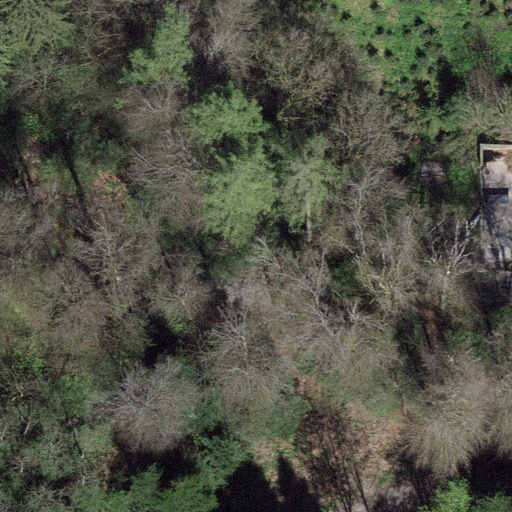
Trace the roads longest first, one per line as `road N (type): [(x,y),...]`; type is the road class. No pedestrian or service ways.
road 1 (unknown): [(0,273),(167,286),(297,318),(511,401)]
road 2 (track): [(148,0),(511,361)]
road 3 (track): [(511,454),(377,511)]
